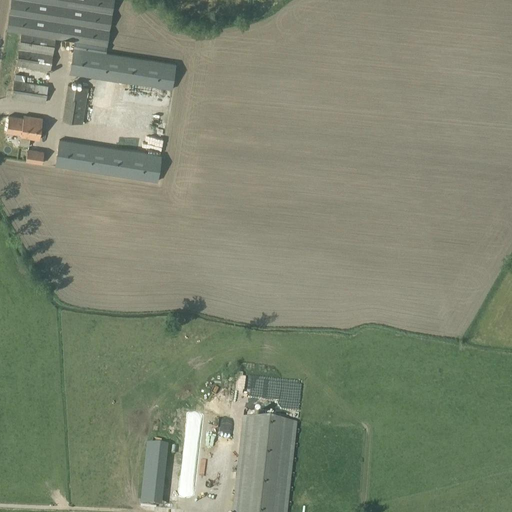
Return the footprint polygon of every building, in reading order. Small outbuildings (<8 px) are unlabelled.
[(11,0),(7,30),(21,33),(15,66),(50,71),(55,40),(55,39),(55,38),(74,41),(73,48),(105,53),(113,0),(11,0)] [(73,48),(69,74),(124,82),(171,90),(175,64),(126,56),(105,53),(73,48)] [(14,80),(10,98),(45,103),(48,86),(14,80)] [(82,123),(88,87),(67,84),(61,120),(82,123)] [(39,140),(42,118),(23,115),(23,118),(8,116),(6,132),(20,134),(19,145),(28,146),(29,139),(39,140)] [(59,140),(55,166),(134,178),(157,182),(161,156),(114,148),(59,140)] [(41,160),(42,151),(25,150),(25,159),(41,160)] [(286,511),(296,425),(243,419),(231,511),(286,511)] [(201,499),(218,500),(218,485),(202,485),(201,499)]
